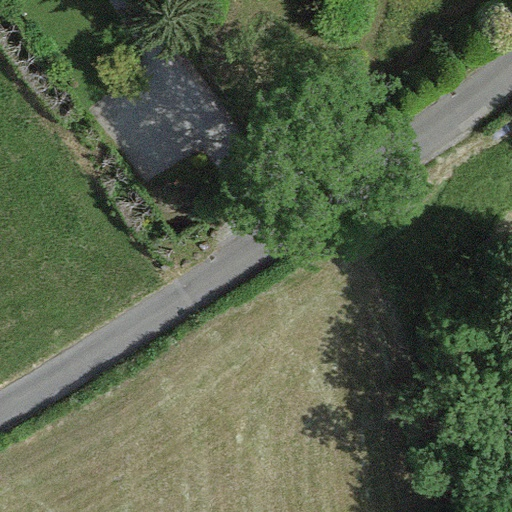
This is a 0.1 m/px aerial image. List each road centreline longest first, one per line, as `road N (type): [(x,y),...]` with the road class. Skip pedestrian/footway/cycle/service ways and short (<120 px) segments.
road 1 (residential): [(511,72),(0,404)]
road 2 (unknown): [(303,214),(127,0)]
